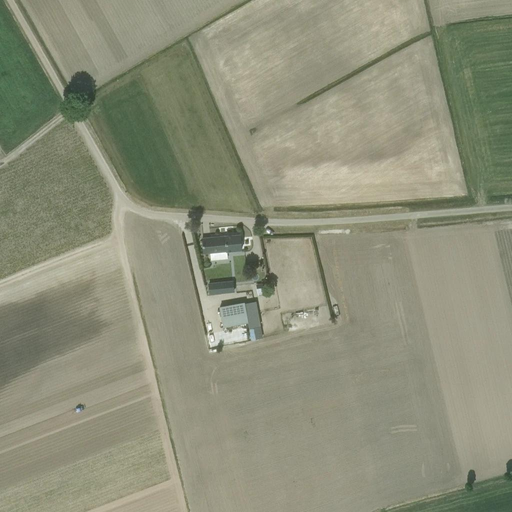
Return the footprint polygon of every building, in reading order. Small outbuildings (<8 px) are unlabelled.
[(241,250),(241,245),(240,235),(202,238),(203,248),(203,254),(241,250)] [(211,273),(234,270),(232,256),(209,258),(211,273)] [(233,281),(209,283),(210,293),(234,291),(233,281)] [(258,296),(267,294),(266,283),(256,285),(258,296)] [(244,302),(219,307),(222,327),(248,323),(244,302)] [(253,335),(277,329),(275,321),(251,327),(253,335)]
